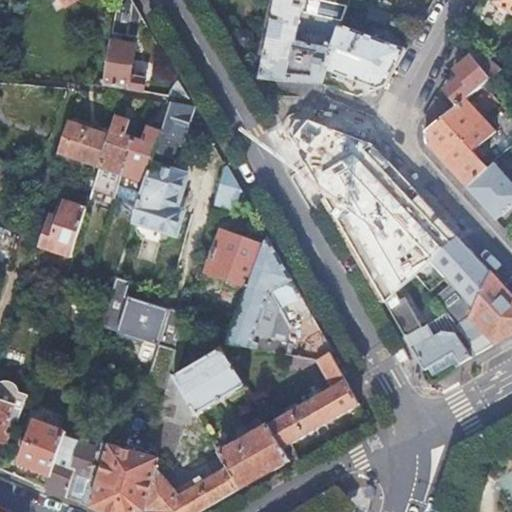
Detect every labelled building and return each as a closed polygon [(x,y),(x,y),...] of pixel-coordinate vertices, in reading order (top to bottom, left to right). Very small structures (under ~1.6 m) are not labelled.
[(140,13),(132,0),(117,0),(112,33),(136,38),(140,13)] [(274,0),(257,81),(308,87),(320,89),(325,76),(339,32),(340,30),(301,16),(304,0),(274,0)] [(511,0),(496,0),(493,6),(511,16),(511,0)] [(325,76),(374,92),(384,87),(404,54),(339,32),(325,76)] [(111,40),(105,85),(142,91),(145,80),(128,77),(135,45),(111,40)] [(503,77),(486,63),(478,71),(470,63),(456,76),(462,87),(448,100),(462,115),(503,77)] [(452,124),(426,148),(446,170),(466,192),(488,174),(484,170),(473,157),(496,136),(481,119),(504,99),(511,107),(511,86),(503,77),(462,115),(452,124)] [(188,98),(177,78),(170,95),(188,98)] [(147,181),(135,219),(138,220),(170,229),(173,230),(180,209),(173,207),(184,173),(161,165),(162,161),(168,160),(174,141),(180,142),(193,107),(192,105),(173,102),(172,104),(164,131),(147,181)] [(421,123),(426,148),(452,124),(433,103),(421,123)] [(118,116),(114,128),(101,166),(95,184),(118,192),(124,173),(136,136),(127,133),(132,121),(118,116)] [(102,132),(69,121),(59,152),(101,166),(114,128),(105,125),(102,132)] [(291,133),(389,305),(399,295),(420,276),(435,262),(461,238),(378,147),(316,123),(300,121),(291,133)] [(511,148),(511,121),(496,136),(473,157),(484,170),(490,166),(511,148)] [(136,136),(124,173),(147,181),(164,131),(151,127),(148,140),(136,136)] [(241,191),(225,162),(214,205),(235,211),(241,191)] [(488,174),(466,192),(495,223),(511,207),(511,190),(493,170),(488,174)] [(73,255),(88,207),(67,199),(61,216),(56,214),(53,224),(50,223),(42,245),(73,255)] [(170,229),(138,220),(138,224),(139,228),(141,232),(143,235),(146,237),(150,239),(154,240),(158,239),(162,238),(165,236),(168,233),(170,229)] [(210,273),(232,281),(230,286),(249,291),(250,286),(263,245),(223,232),(210,273)] [(333,352),(312,314),(266,235),(263,245),(250,286),(249,291),(232,343),(317,363),(319,361),(331,354),(333,352)] [(511,336),(511,295),(461,238),(435,262),(450,288),(439,299),(450,313),(458,334),(468,351),(473,359),(503,342),(511,336)] [(151,382),(165,386),(185,314),(129,296),(132,284),(118,280),(105,325),(161,343),(151,382)] [(464,353),(468,351),(458,334),(456,335),(443,334),(429,343),(422,332),(399,295),(389,305),(416,353),(426,371),(451,354),(458,365),(461,366),(468,362),(464,353)] [(450,313),(422,332),(429,343),(443,334),(456,335),(458,334),(450,313)] [(227,348),(177,376),(199,415),(199,416),(248,388),(227,348)] [(270,426),(283,450),(289,446),(329,423),(359,406),(349,387),(331,354),(319,361),(335,389),(301,409),(298,402),(279,413),(282,419),(270,426)] [(451,354),(426,371),(431,380),(458,365),(451,354)] [(172,367),(167,389),(150,455),(164,459),(177,462),(185,423),(199,415),(177,376),(172,367)] [(0,438),(8,442),(16,419),(19,420),(25,404),(30,395),(21,391),(20,387),(17,383),(13,381),(9,380),(5,380),(1,381),(0,382),(0,438)] [(221,454),(229,467),(241,489),(264,475),(289,461),(283,450),(270,426),(264,416),(256,421),(262,430),(221,454)] [(19,464),(50,475),(64,435),(66,430),(35,419),(19,464)] [(50,475),(46,487),(64,495),(70,497),(81,502),(89,478),(102,439),(103,436),(94,432),(91,443),(64,435),(50,475)] [(150,455),(102,439),(89,478),(81,502),(105,511),(135,511),(138,507),(145,509),(152,489),(161,468),(164,459),(150,455)] [(152,489),(145,509),(146,511),(199,511),(241,489),(229,467),(207,480),(203,474),(178,490),(161,468),(152,489)]
